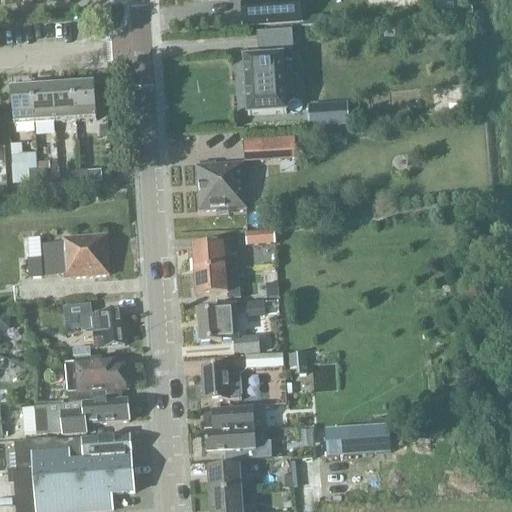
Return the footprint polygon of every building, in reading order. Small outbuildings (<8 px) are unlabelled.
[(243,4),(245,30),(302,26),(301,0),(243,4)] [(246,63),(249,120),(288,117),(287,99),(294,98),(293,78),(285,79),(284,61),(280,61),(279,54),(293,53),(292,35),(259,37),(260,55),(263,55),(264,62),(246,63)] [(63,90),(52,90),(54,125),(55,125),(57,153),(71,152),(70,132),(65,132),(65,124),(75,124),(72,84),(62,85),(63,90)] [(81,84),(72,84),(75,124),(96,122),(93,87),(82,88),(81,84)] [(40,86),(31,87),(33,126),(54,125),(52,90),(40,91),(40,86)] [(22,92),(10,93),(12,128),(33,126),(31,87),(22,88),(22,92)] [(298,128),(265,129),(265,152),(299,151),(298,128)] [(40,185),(38,164),(37,155),(24,156),(23,145),(11,146),(14,187),(40,185)] [(50,163),(38,164),(40,185),(48,184),(47,172),(51,171),(50,163)] [(247,211),(245,181),(244,165),(197,168),(200,214),(247,211)] [(89,185),(88,172),(71,175),(72,187),(89,185)] [(274,234),(246,236),(247,247),(275,245),(274,234)] [(109,279),(106,238),(61,240),(62,245),(42,246),(43,259),(28,260),(30,281),(44,278),(70,276),(70,281),(109,279)] [(195,274),(226,272),(225,257),(238,256),(237,243),(224,244),(224,248),(194,250),(195,274)] [(226,272),(195,274),(196,299),(227,297),(228,301),(241,300),(240,286),(227,287),(226,272)] [(88,331),(86,306),(63,309),(64,318),(67,317),(68,333),(88,331)] [(218,314),(197,315),(199,345),(222,344),(235,343),(236,356),(260,355),(259,338),(239,340),(238,326),(236,320),(236,308),(218,309),(218,314)] [(120,312),(93,315),(96,351),(124,348),(120,312)] [(283,356),(246,358),(247,370),(284,369),(283,356)] [(306,357),(289,358),(290,378),(307,377),(306,357)] [(75,365),(67,366),(70,406),(126,402),(123,366),(105,367),(105,361),(75,364),(75,365)] [(242,402),(240,377),(233,377),(232,368),(201,370),(204,405),(230,403),(242,402)] [(35,410),(23,411),(25,438),(37,437),(37,438),(62,436),(62,438),(86,435),(86,427),(94,427),(129,423),(127,403),(92,406),(63,409),(63,413),(50,414),(48,408),(35,408),(35,410)] [(206,420),(205,424),(205,436),(206,435),(208,457),(225,456),(226,464),(272,461),(271,444),(256,445),(254,412),(213,415),(212,415),(208,417),(206,420)] [(324,429),(326,457),(390,452),(388,424),(324,429)] [(134,495),(131,439),(60,444),(60,441),(14,444),(16,474),(13,473),(15,511),(112,511),(112,496),(134,495)] [(210,497),(240,494),(238,471),(208,473),(210,497)] [(248,503),(261,502),(260,493),(247,495),(248,503)] [(211,511),(241,511),(240,494),(210,497),(211,511)]
